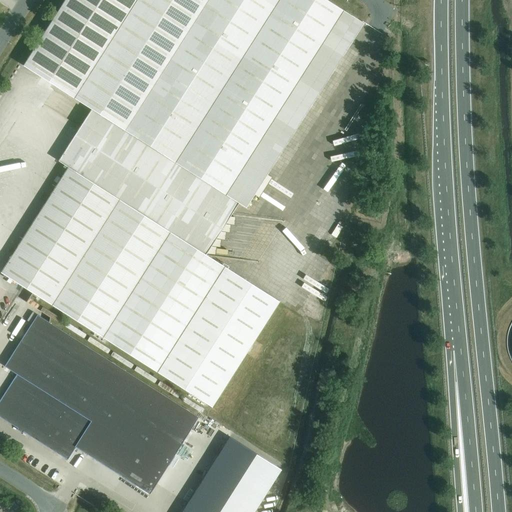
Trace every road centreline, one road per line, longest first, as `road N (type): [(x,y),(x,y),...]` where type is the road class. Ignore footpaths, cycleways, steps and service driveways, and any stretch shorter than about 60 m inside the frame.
road 1 (trunk): [(499,511),(464,131),(462,0)]
road 2 (trunk): [(442,0),(442,132),(460,348)]
road 3 (trunk): [(460,348),(475,511)]
road 4 (trunk): [(460,348),(464,511)]
